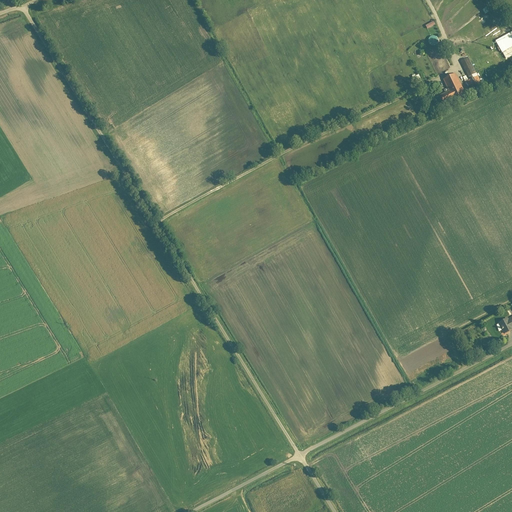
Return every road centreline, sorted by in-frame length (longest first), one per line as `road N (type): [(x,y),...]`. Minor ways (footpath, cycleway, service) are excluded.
road 1 (unclassified): [(21,7),(299,456)]
road 2 (unclassified): [(299,456),(511,344)]
road 3 (unclassified): [(191,511),(299,456)]
